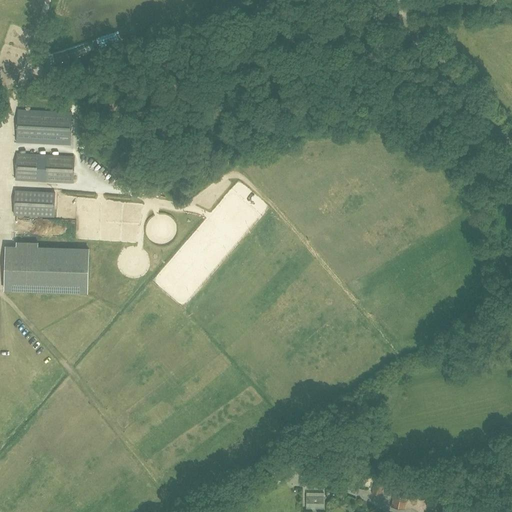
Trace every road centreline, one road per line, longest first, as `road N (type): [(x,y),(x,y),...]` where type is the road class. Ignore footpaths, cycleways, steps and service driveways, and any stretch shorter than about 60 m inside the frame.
road 1 (unclassified): [(511,149),(375,0)]
road 2 (track): [(147,200),(138,248),(119,259),(123,272),(142,274),(143,253)]
